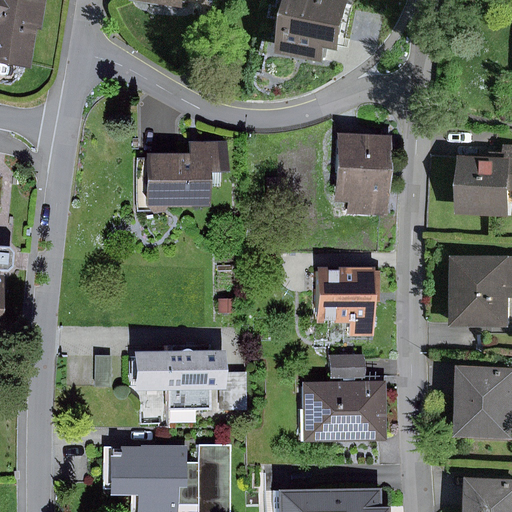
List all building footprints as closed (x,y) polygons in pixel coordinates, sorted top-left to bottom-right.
[(45,0),(0,0),(0,64),(33,71),(45,0)] [(351,5),(327,0),(299,0),(289,53),(321,60),(325,40),(342,44),(351,5)] [(383,143),(336,143),(335,201),(354,201),(354,213),(382,213),(383,143)] [(189,161),(143,162),(144,206),(198,205),(197,172),(218,172),(217,148),(189,149),(189,161)] [(508,165),(465,163),(463,210),(508,212),(510,189),(511,188),(511,149),(509,149),(508,165)] [(511,262),(458,262),(459,326),(507,326),(507,298),(511,297),(511,262)] [(370,274),(316,275),(317,322),(349,322),(350,335),(371,334),(370,274)] [(166,360),(127,359),(126,388),(168,388),(168,419),(192,419),(192,409),(206,409),(206,387),(216,387),(216,356),(204,356),(204,348),(166,348),(166,360)] [(105,360),(92,361),(93,378),(106,377),(105,360)] [(333,388),(303,389),(305,442),(381,439),(379,387),(357,388),(356,362),(332,363),(333,388)] [(511,372),(466,372),(463,435),(511,436),(511,372)] [(172,456),(107,456),(107,491),(141,491),(140,511),(226,511),(227,453),(198,453),(198,468),(172,468),(172,456)] [(511,511),(511,486),(475,485),(473,511),(511,511)] [(371,492),(263,492),(263,511),(387,511),(388,510),(371,510),(371,492)]
